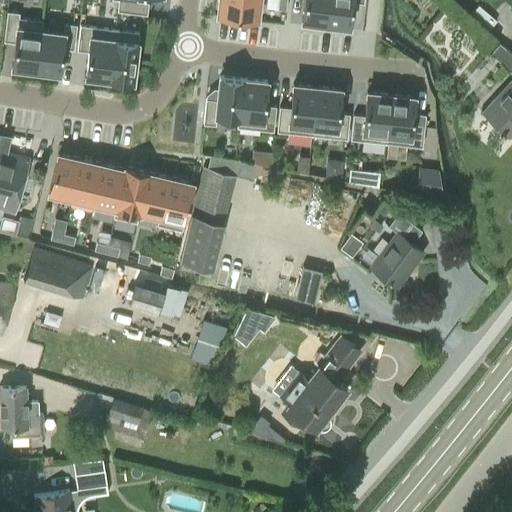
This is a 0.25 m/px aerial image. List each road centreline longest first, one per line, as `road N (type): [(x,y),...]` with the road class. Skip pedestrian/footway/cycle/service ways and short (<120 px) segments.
road 1 (unclassified): [(337,511),(511,299)]
road 2 (residential): [(185,47),(418,72)]
road 3 (residential): [(0,94),(122,114),(156,98),(185,47)]
road 4 (secondary): [(386,511),(511,358)]
